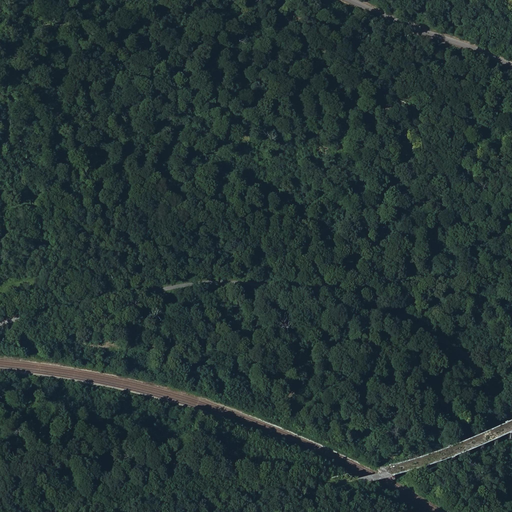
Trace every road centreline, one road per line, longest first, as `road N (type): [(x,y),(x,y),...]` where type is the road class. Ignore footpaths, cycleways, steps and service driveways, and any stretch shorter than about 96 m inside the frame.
road 1 (unclassified): [(0,323),(201,282),(306,291),(345,299),(453,347),(511,419)]
road 2 (track): [(59,511),(271,493)]
road 3 (track): [(342,485),(415,468),(511,428)]
road 4 (tertiary): [(348,0),(511,65)]
